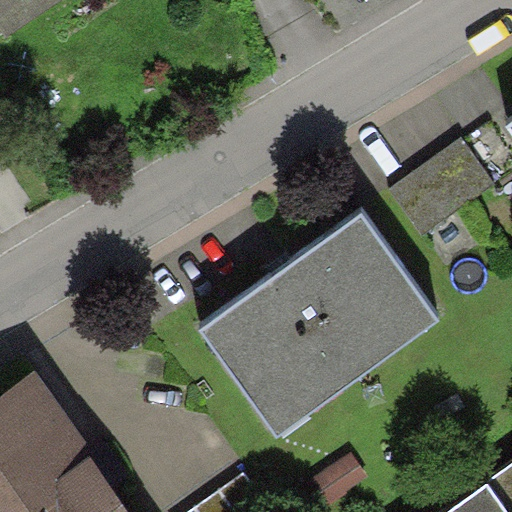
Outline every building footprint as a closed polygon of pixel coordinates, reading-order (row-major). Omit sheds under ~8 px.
[(511,92),(497,103),(511,123),(511,92)] [(462,121),(389,170),(421,216),(493,167),(462,121)] [(359,189),(192,312),(272,419),(438,296),(359,189)] [(27,360),(0,378),(0,511),(132,511),(104,471),(121,460),(96,424),(80,436),(27,360)] [(235,454),(163,509),(164,511),(260,511),(272,503),(235,454)] [(511,511),(511,465),(445,511),(511,511)]
